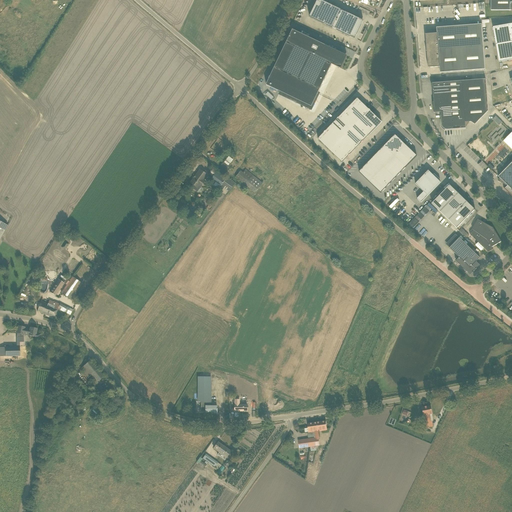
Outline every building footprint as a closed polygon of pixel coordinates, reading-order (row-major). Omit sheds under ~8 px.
[(358,18),(355,17),(345,12),(341,10),(320,0),(317,0),(310,17),(332,28),(333,28),(337,30),(347,35),(348,35),(353,37),(355,33),(356,34),(363,21),(358,19),(358,18)] [(511,0),(490,0),(491,10),(511,10),(511,0)] [(511,23),(493,27),(496,45),(511,41),(511,23)] [(485,69),(482,24),(437,28),(437,33),(426,34),(427,51),(426,51),(427,51),(428,68),(440,67),(440,72),(485,69)] [(341,68),(347,56),(293,30),(266,85),(312,107),(332,64),(341,68)] [(511,41),(496,45),(499,62),(511,59),(511,41)] [(435,113),(441,112),(441,124),(442,125),(442,126),(442,127),(441,128),(444,130),(445,129),(446,129),(447,130),(448,130),(466,128),(465,122),(471,122),(475,125),(488,111),(486,79),(433,83),(432,83),(435,113)] [(265,94),(271,100),(274,97),(268,92),(265,94)] [(324,133),(318,139),(342,163),(349,156),(350,155),(362,142),(362,143),(363,141),(382,122),(370,111),(369,109),(357,98),(339,118),(337,119),(326,131),(325,131),(324,132),(324,133)] [(503,132),(507,128),(502,122),(488,136),(495,143),(505,134),(503,132)] [(395,157),(406,145),(395,135),(384,146),(395,157)] [(417,156),(406,145),(395,157),(406,167),(417,156)] [(395,157),(384,146),(379,151),(390,162),(395,157)] [(390,162),(379,151),(374,157),(385,167),(390,162)] [(385,167),(374,157),(369,162),(380,172),(385,167)] [(406,167),(395,157),(390,162),(401,172),(406,167)] [(380,172),(369,162),(364,167),(375,177),(380,172)] [(401,172),(390,162),(385,167),(396,178),(401,172)] [(511,162),(498,177),(500,178),(499,180),(506,184),(507,186),(505,188),(504,188),(511,196),(511,162)] [(375,177),(364,167),(359,172),(370,182),(375,177)] [(396,178),(385,167),(380,172),(391,183),(396,178)] [(206,175),(200,170),(195,176),(196,177),(195,178),(194,178),(190,183),(193,185),(191,187),(195,190),(199,185),(201,187),(205,181),(203,180),(206,175)] [(256,178),(250,173),(249,173),(245,170),(243,173),(240,171),(235,177),(254,192),(262,183),(256,178)] [(216,189),(219,185),(221,186),(222,184),(230,190),(235,183),(229,178),(227,177),(226,179),(216,171),(210,179),(215,182),(212,186),(216,189)] [(417,199),(421,203),(441,182),(439,180),(440,179),(434,173),(433,175),(428,171),(415,184),(424,192),(417,199)] [(391,183),(380,172),(375,177),(386,188),(391,183)] [(386,188),(375,177),(370,182),(381,193),(386,188)] [(440,212),(458,193),(457,194),(449,186),(450,185),(432,204),(440,212)] [(449,220),(467,201),(466,201),(466,202),(458,194),(459,193),(458,193),(440,212),(449,220)] [(467,201),(449,220),(457,228),(475,209),(474,210),(466,202),(467,201)] [(426,204),(408,224),(413,228),(431,208),(426,204)] [(478,219),(472,229),(473,230),(470,234),(488,252),(493,249),(492,247),(501,241),(493,228),(478,219)] [(476,261),(480,258),(459,238),(450,248),(453,251),(459,257),(456,261),(459,264),(458,264),(460,265),(463,268),(466,271),(467,272),(470,275),(474,271),(477,269),(476,268),(480,265),(476,261)] [(267,243),(234,315),(250,323),(283,250),(267,243)] [(289,343),(322,270),(310,264),(277,338),(289,343)] [(81,283),(77,280),(73,277),(69,282),(67,280),(64,283),(67,285),(61,293),(70,299),(81,283)] [(58,280),(50,292),(55,296),(64,283),(58,280)] [(265,331),(278,303),(268,299),(256,327),(265,331)] [(60,304),(49,300),(48,304),(41,301),(37,311),(38,312),(38,311),(41,312),(41,313),(54,318),(60,304)] [(61,304),(58,309),(65,312),(68,307),(61,304)] [(17,333),(17,337),(23,337),(24,335),(29,336),(35,337),(35,339),(40,339),(41,334),(36,333),(37,329),(33,328),(30,328),(30,329),(25,328),(25,327),(18,326),(17,333)] [(234,327),(214,373),(222,376),(242,331),(234,327)] [(240,386),(260,340),(249,335),(243,349),(238,347),(223,379),(240,386)] [(20,346),(5,347),(5,357),(20,356),(20,346)] [(260,397),(282,352),(270,346),(248,391),(260,397)] [(110,383),(91,360),(80,369),(95,386),(96,385),(101,391),(110,383)] [(217,406),(211,406),(211,402),(211,377),(198,377),(198,402),(205,402),(205,406),(205,412),(213,412),(213,413),(214,413),(217,413),(217,409),(217,406)] [(97,394),(92,388),(89,391),(81,381),(77,385),(90,401),(97,394)] [(234,411),(247,411),(247,405),(239,405),(239,400),(235,400),(235,405),(234,405),(234,411)] [(424,415),(427,429),(431,428),(431,427),(433,426),(432,421),(433,420),(432,414),(431,406),(422,408),(424,416),(424,415)] [(327,430),(326,421),(317,422),(317,427),(314,428),(314,432),(327,430)] [(317,422),(308,424),(307,424),(309,432),(308,432),(308,438),(315,437),(314,432),(314,428),(317,427),(317,422)] [(298,440),(299,448),(319,445),(318,437),(298,440)] [(5,438),(6,465),(27,465),(26,438),(5,438)] [(225,460),(226,457),(231,451),(218,442),(213,448),(224,455),(222,458),(225,460)] [(218,463),(211,458),(206,454),(202,460),(211,467),(212,466),(214,468),(218,463)] [(18,511),(25,481),(3,476),(0,492),(0,511),(18,511)]
